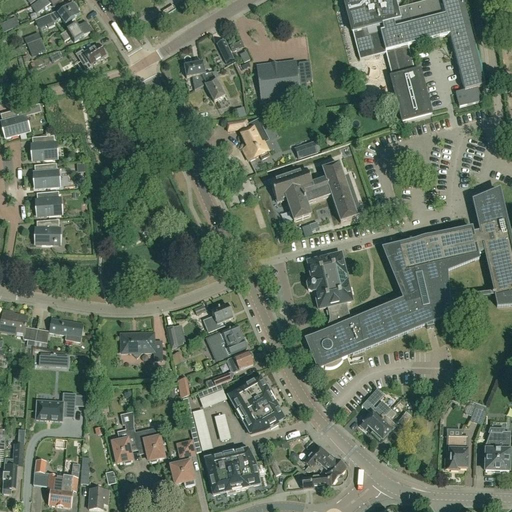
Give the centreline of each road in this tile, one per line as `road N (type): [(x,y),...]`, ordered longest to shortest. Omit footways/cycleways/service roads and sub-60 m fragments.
road 1 (tertiary): [(377,478),(292,383),(243,273)]
road 2 (residential): [(6,292),(141,309),(175,304),(243,273)]
road 3 (tertiary): [(243,273),(142,65)]
road 4 (unclassified): [(243,273),(416,224)]
road 5 (unclassified): [(416,224),(426,138),(469,127)]
road 6 (residential): [(142,65),(250,0)]
road 7 (residential): [(495,120),(485,0)]
